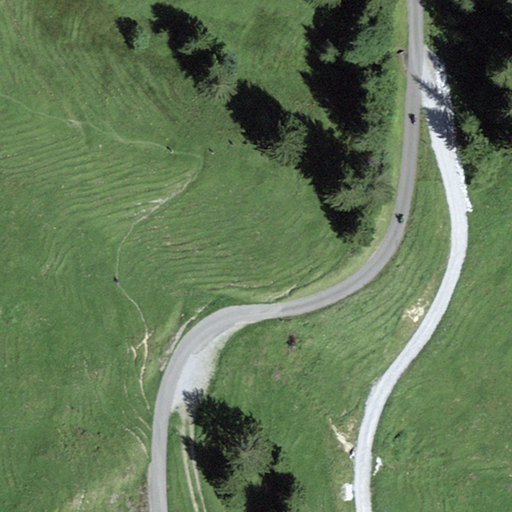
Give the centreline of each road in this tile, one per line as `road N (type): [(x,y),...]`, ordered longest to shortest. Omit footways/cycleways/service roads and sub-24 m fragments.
road 1 (unclassified): [(415,0),(406,179),(394,236),(354,283),(308,305),(237,318),(186,353),(163,399),(160,511)]
road 2 (track): [(364,511),(368,422),(446,292),(461,239),(432,102),(414,80)]
road 3 (track): [(200,511),(172,374)]
